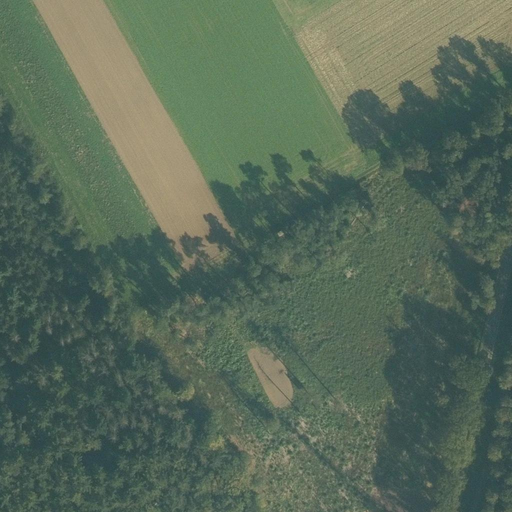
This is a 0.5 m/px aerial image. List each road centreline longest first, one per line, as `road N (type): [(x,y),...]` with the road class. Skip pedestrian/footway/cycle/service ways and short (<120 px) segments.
road 1 (track): [(130,308),(511,92)]
road 2 (primary): [(452,511),(511,237)]
road 3 (track): [(130,308),(0,78)]
road 4 (track): [(0,352),(130,308)]
